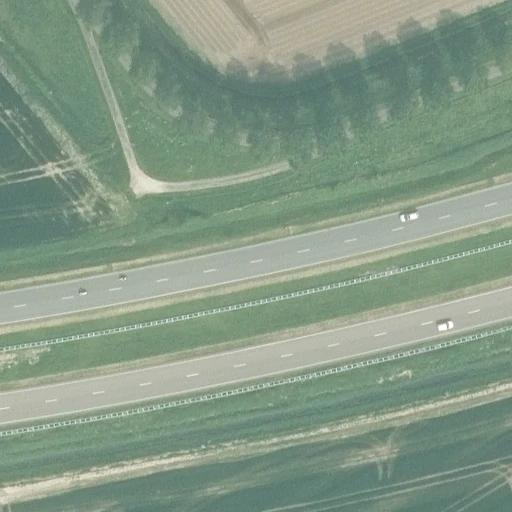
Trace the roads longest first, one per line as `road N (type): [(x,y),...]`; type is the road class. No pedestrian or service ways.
road 1 (trunk): [(511,202),(130,291),(0,311)]
road 2 (trunk): [(0,412),(154,387),(511,304)]
road 3 (unclassified): [(511,65),(356,127),(260,144),(181,121),(82,0)]
